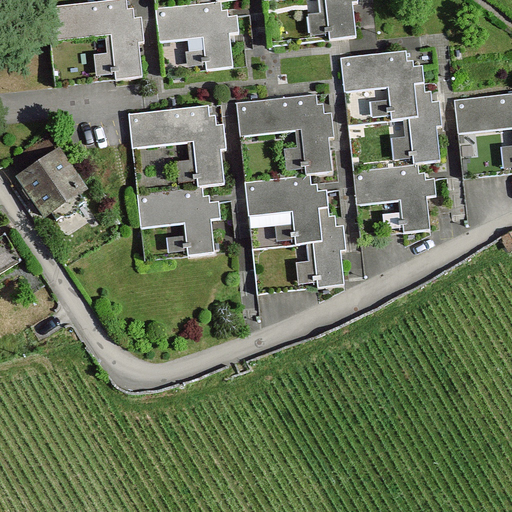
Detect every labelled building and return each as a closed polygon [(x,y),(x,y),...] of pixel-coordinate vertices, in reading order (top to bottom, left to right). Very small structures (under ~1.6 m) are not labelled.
[(126,0),(103,0),(64,2),(65,34),(112,31),(114,76),(147,75),(144,15),(136,16),(136,8),(127,8),(126,0)] [(225,9),(224,0),(219,0),(161,6),(164,39),(207,35),(210,69),(237,66),(233,32),(244,31),(242,14),(231,15),(231,8),(225,9)] [(326,0),(329,35),(362,33),(359,0),(326,0)] [(425,51),(343,56),(347,118),(414,114),(417,162),(430,161),(448,160),(444,94),(428,95),(425,51)] [(511,89),(457,95),(461,131),(511,126),(511,89)] [(318,92),(239,101),(243,136),(308,129),(313,172),(340,169),(336,135),(341,134),(339,111),(328,112),(327,102),(319,103),(318,92)] [(206,101),(128,111),(132,146),(196,139),(201,183),(229,180),(225,145),(230,144),(227,120),(217,122),(215,112),(208,113),(206,101)] [(62,144),(21,174),(53,219),(94,189),(62,144)] [(417,162),(357,165),(359,199),(403,197),(405,227),(432,225),(430,196),(451,195),(450,177),(431,178),(430,161),(417,162)] [(313,172),(248,179),(251,213),(297,208),(301,242),(327,240),(324,208),(334,207),(332,188),(323,189),(322,181),(314,182),(313,172)] [(206,186),(141,191),(144,226),(191,222),(194,256),(220,253),(217,221),(227,220),(225,201),(216,202),(215,195),(208,196),(206,186)]
